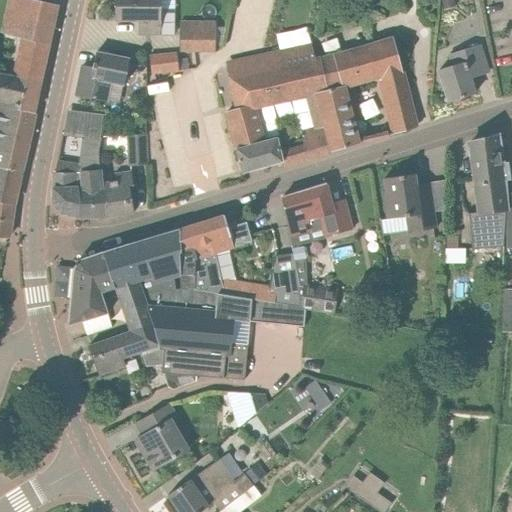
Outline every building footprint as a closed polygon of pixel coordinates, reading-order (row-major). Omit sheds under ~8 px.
[(0,106),(34,113),(41,78),(43,64),(53,21),(56,5),(35,0),(8,0),(0,30),(0,32),(20,38),(17,49),(10,80),(0,78),(0,106)] [(160,9),(160,0),(114,0),(114,21),(138,20),(138,35),(175,34),(175,8),(160,9)] [(180,51),(216,51),(216,31),(180,31),(180,51)] [(359,142),(358,139),(342,84),(377,75),(394,134),(414,128),(415,127),(416,126),(416,125),(415,125),(415,124),(406,88),(391,36),(320,55),(328,88),(318,92),(330,126),(336,149),(359,142)] [(305,158),(336,149),(330,126),(318,92),(328,88),(320,55),(316,43),(226,64),(229,77),(228,78),(236,109),(227,112),(242,173),(281,162),(282,166),(287,164),(287,161),(283,163),(276,137),(261,141),(253,106),(306,94),(315,128),(300,131),(306,155),(305,155),(305,158)] [(438,72),(448,101),(475,93),(470,78),(488,72),(481,47),(448,57),(451,68),(438,72)] [(82,66),(76,95),(101,100),(108,101),(111,86),(126,88),(131,59),(96,52),(92,68),(82,66)] [(177,54),(149,57),(151,74),(179,70),(177,54)] [(0,150),(24,156),(34,113),(0,106),(0,150)] [(146,135),(128,135),(129,167),(147,166),(146,135)] [(508,189),(507,189),(506,179),(509,179),(508,164),(500,164),(496,135),(485,138),(484,136),(473,138),(474,141),(470,142),(474,169),(481,213),(468,215),(472,250),(503,247),(505,211),(507,211),(508,189)] [(100,182),(98,151),(100,142),(82,139),(78,164),(57,160),(55,171),(53,171),(53,172),(54,172),(52,201),(52,202),(53,203),(60,212),(61,213),(62,213),(81,218),(105,217),(106,186),(101,187),(101,182),(100,182)] [(0,164),(21,169),(24,156),(0,150),(0,164)] [(21,169),(0,164),(0,201),(13,204),(21,171),(21,169)] [(133,191),(130,171),(114,174),(115,181),(101,182),(101,187),(106,186),(105,217),(134,213),(130,191),(133,191)] [(435,229),(429,183),(416,185),(414,174),(384,178),(385,191),(382,191),(386,219),(406,216),(408,232),(435,229)] [(287,219),(290,234),(296,233),(322,226),(325,236),(349,230),(348,227),(342,206),(332,209),(325,184),(281,198),(287,219)] [(195,288),(300,307),(302,292),(303,285),(299,285),(297,273),(279,276),(276,294),(268,293),(269,287),(221,278),(215,255),(233,249),(233,248),(252,242),(246,222),(227,228),(224,216),(178,229),(183,244),(178,245),(182,265),(195,261),(195,288)] [(11,219),(0,217),(0,237),(8,238),(11,219)] [(146,278),(140,279),(155,323),(157,333),(163,348),(162,350),(163,350),(161,373),(162,373),(196,376),(244,380),(247,345),(232,344),(233,321),(303,327),(305,309),(300,307),(195,288),(195,261),(182,265),(178,245),(183,244),(178,229),(138,241),(146,278)] [(124,246),(103,253),(114,288),(116,288),(130,332),(155,323),(140,279),(146,278),(138,241),(124,245),(124,246)] [(73,268),(70,300),(100,292),(114,288),(103,253),(77,261),(73,268)] [(299,285),(303,285),(307,286),(306,258),(295,260),(297,273),(299,285)] [(337,292),(307,286),(303,285),(302,292),(300,307),(305,309),(334,314),(335,310),(337,292)] [(107,313),(100,292),(70,300),(68,324),(107,313)] [(442,321),(442,341),(455,341),(456,322),(442,321)] [(157,333),(155,323),(130,332),(88,346),(98,375),(123,366),(121,357),(159,346),(159,350),(162,350),(163,348),(157,333)] [(173,390),(196,381),(196,376),(162,373),(167,387),(173,390)] [(315,380),(304,387),(311,396),(321,389),(315,380)] [(249,394),(256,413),(267,403),(263,395),(249,394)] [(153,470),(186,447),(169,420),(177,415),(170,404),(136,423),(143,435),(135,439),(153,470)] [(234,482),(219,460),(167,495),(178,511),(198,511),(211,501),(217,511),(253,485),(245,474),(234,482)] [(326,469),(319,463),(310,474),(318,480),(326,469)] [(372,507),(379,511),(384,511),(391,503),(381,496),(375,491),(360,481),(351,492),(372,507)] [(239,511),(261,496),(253,485),(217,511),(239,511)]
